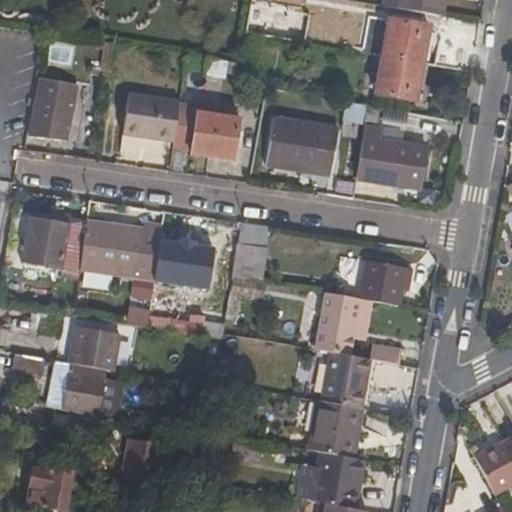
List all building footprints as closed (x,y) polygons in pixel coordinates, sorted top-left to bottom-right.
[(250,0),(249,8),(263,10),(269,10),(270,0),(250,0)] [(383,0),(382,8),(441,19),(444,0),(383,0)] [(258,37),(263,10),(249,8),(245,34),(258,37)] [(380,58),(423,66),(429,28),(387,21),(380,58)] [(361,55),(375,57),(377,44),(363,42),(361,55)] [(100,71),(108,72),(112,46),(104,44),(100,71)] [(225,75),(255,80),(239,64),(186,56),(184,72),(225,77),(225,75)] [(374,96),(417,103),(423,66),(380,58),(374,96)] [(77,86),(39,80),(29,137),(68,143),(77,86)] [(122,137),(173,145),(179,104),(180,102),(129,93),(122,137)] [(311,108),(345,113),(346,105),(313,99),(311,108)] [(202,115),(203,107),(179,104),(173,145),(173,149),(191,151),(191,157),(233,162),(239,120),(202,115)] [(367,108),(346,105),(345,113),(344,114),(366,117),(367,108)] [(337,129),(272,119),(265,167),(330,177),(337,129)] [(364,128),(356,180),(421,189),(427,150),(380,143),(382,131),(364,128)] [(27,212),(26,218),(69,225),(70,219),(67,216),(50,213),(48,215),(27,212)] [(63,270),(69,225),(26,218),(20,266),(63,272),(63,270)] [(86,220),(70,219),(69,225),(63,270),(78,273),(86,220)] [(135,282),(137,269),(155,271),(161,232),(86,220),(78,273),(135,282)] [(220,265),(223,266),(234,268),(238,243),(242,224),(218,220),(213,251),(222,253),(220,265)] [(232,278),(262,283),(267,247),(238,243),(234,268),(232,278)] [(414,270),(363,261),(357,300),(361,301),(400,307),(403,291),(411,292),(414,270)] [(223,266),(221,278),(232,280),(232,278),(234,268),(223,266)] [(148,316),(146,329),(221,341),(222,334),(224,323),(190,317),(191,309),(225,315),(232,280),(221,278),(197,274),(193,295),(182,293),(177,321),(162,318),(148,316)] [(357,300),(323,294),(313,350),(330,353),(351,357),(361,301),(357,300)] [(148,316),(162,318),(164,303),(151,301),(149,314),(148,316)] [(127,326),(146,329),(148,316),(149,314),(130,311),(127,326)] [(120,336),(74,327),(68,364),(107,371),(115,373),(120,336)] [(369,360),(400,366),(403,350),(372,345),(369,360)] [(321,402),(361,409),(369,360),(351,357),(330,353),(321,402)] [(11,373),(42,378),(46,360),(15,354),(11,373)] [(68,364),(54,361),(45,409),(98,418),(107,371),(68,364)] [(415,388),(418,369),(412,368),(409,387),(415,388)] [(190,387),(181,433),(204,437),(204,433),(212,391),(190,387)] [(321,402),(317,402),(308,451),(319,453),(352,459),(361,409),(321,402)] [(204,437),(196,482),(205,484),(210,450),(216,451),(218,435),(204,433),(204,437)] [(511,437),(473,458),(493,497),(511,486),(511,437)] [(158,485),(164,446),(128,439),(122,479),(158,485)] [(352,459),(319,453),(310,502),(318,504),(356,510),(364,461),(352,459)] [(398,485),(401,467),(394,466),(392,484),(398,485)] [(65,511),(71,474),(33,467),(27,506),(33,507),(31,511),(49,511),(50,510),(63,511),(65,511)]
